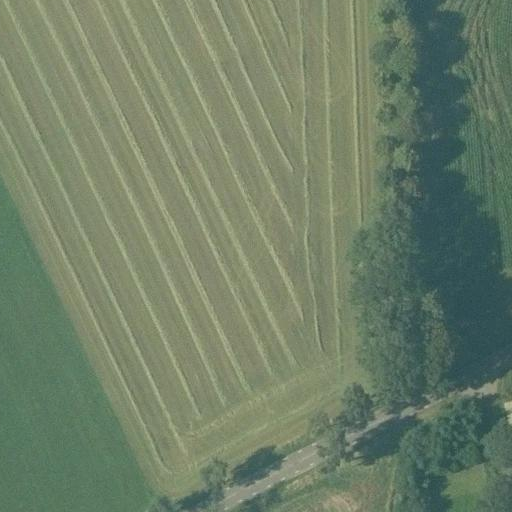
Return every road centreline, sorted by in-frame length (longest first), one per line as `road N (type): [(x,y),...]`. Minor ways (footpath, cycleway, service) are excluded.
road 1 (tertiary): [(187,511),(500,351)]
road 2 (unclassified): [(505,511),(500,351)]
